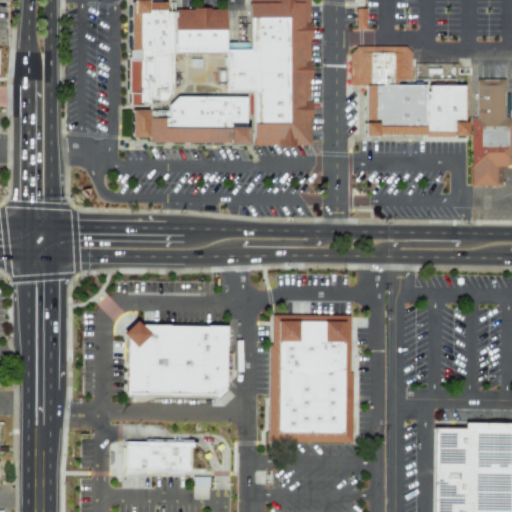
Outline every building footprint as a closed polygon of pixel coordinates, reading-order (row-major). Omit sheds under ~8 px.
[(149,142),(248,145),(308,146),(308,0),(247,0),(248,48),(224,49),(224,9),(173,8),(173,0),(130,0),(127,105),(132,105),(131,136),(148,136),(149,142)] [(364,135),(465,135),(466,82),(411,83),(410,52),(404,46),(356,46),(348,54),(347,85),(364,85),(364,135)] [(471,185),(471,117),(475,117),(476,78),(504,79),(504,116),(511,117),(511,165),(495,165),(496,185),(471,185)] [(271,314),(350,314),(349,445),(271,445),(271,314)] [(122,333),(133,324),(224,325),(223,385),(213,395),(122,395),(122,333)] [(429,511),(430,423),(511,423),(511,511),(429,511)] [(123,441),(190,442),(190,447),(186,447),(186,471),(123,470),(123,441)]
